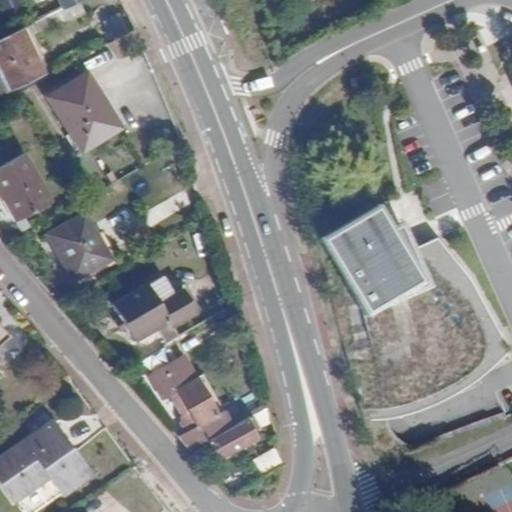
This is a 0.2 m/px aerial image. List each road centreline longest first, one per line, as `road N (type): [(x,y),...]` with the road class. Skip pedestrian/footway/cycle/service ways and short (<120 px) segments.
road 1 (residential): [(0,261),(218,511)]
road 2 (residential): [(393,23),(511,292)]
road 3 (secondary): [(348,511),(333,432),(281,307)]
road 4 (secondary): [(281,307),(306,447),(295,511)]
road 5 (residential): [(253,218),(296,87),(321,61)]
road 6 (residential): [(511,445),(369,511)]
road 7 (secondary): [(206,85),(253,218)]
road 8 (residential): [(321,61),(272,84),(206,85)]
